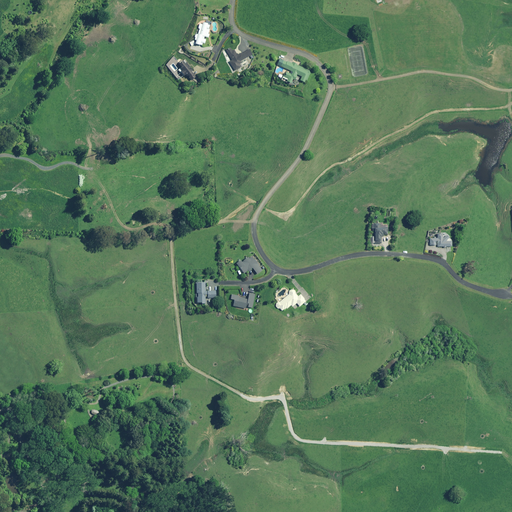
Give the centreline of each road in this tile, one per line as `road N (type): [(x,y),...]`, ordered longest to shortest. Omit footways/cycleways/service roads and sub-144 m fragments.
road 1 (residential): [(234,28),(304,53),(324,69),(330,87),(302,153),(253,221),(257,246),(275,269)]
road 2 (residential): [(275,269),(302,271),(361,253),(422,256),(461,281),(511,296)]
